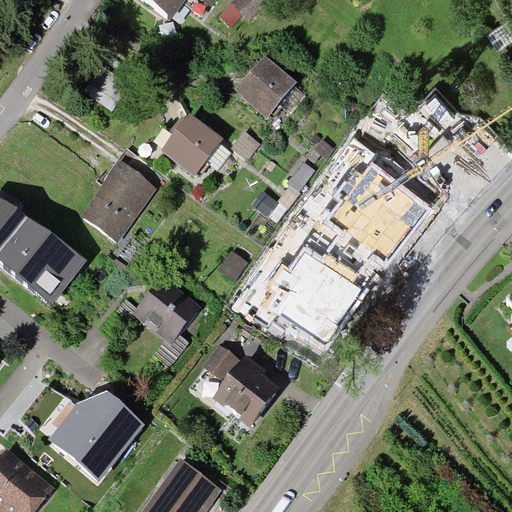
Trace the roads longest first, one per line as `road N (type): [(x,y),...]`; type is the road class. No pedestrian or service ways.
road 1 (tertiary): [(511,199),(446,272),(266,511)]
road 2 (residential): [(0,113),(76,0)]
